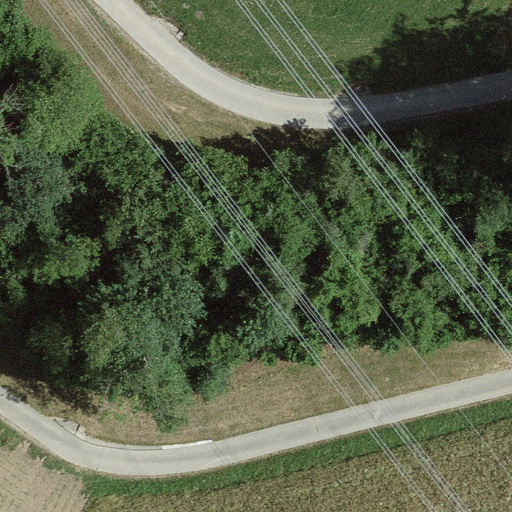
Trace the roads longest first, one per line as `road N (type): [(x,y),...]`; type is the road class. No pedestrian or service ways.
road 1 (track): [(0,402),(59,443),(145,461),(511,379)]
road 2 (track): [(111,0),(167,54),(249,103),(351,116),(511,85)]
